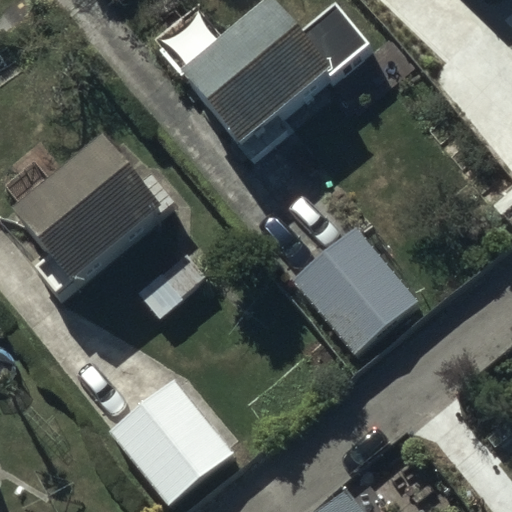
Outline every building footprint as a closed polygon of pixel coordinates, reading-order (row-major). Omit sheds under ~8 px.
[(511,0),(413,0),(411,5),(511,52),(511,0)] [(278,6),(185,80),(254,166),(297,132),(285,117),(371,48),(340,9),(304,38),(278,6)] [(118,142),(24,213),(62,262),(44,275),(62,298),(179,209),(154,175),(147,180),(118,142)] [(419,305),(357,231),(294,283),(356,357),(419,305)] [(166,276),(142,297),(163,321),(209,281),(189,259),(167,278),(166,276)] [(237,457),(176,384),(112,437),(173,510),(237,457)] [(363,511),(347,493),(324,511),(363,511)]
